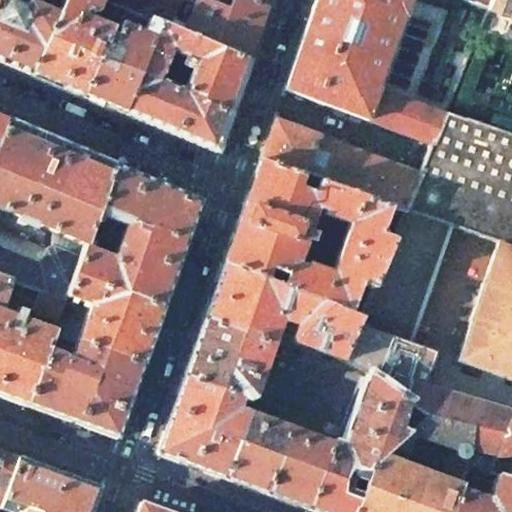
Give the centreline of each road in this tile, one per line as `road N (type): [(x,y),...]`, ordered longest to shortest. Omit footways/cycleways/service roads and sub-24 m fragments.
road 1 (residential): [(120,469),(288,0)]
road 2 (residential): [(0,425),(120,469)]
road 3 (residential): [(120,469),(238,511)]
